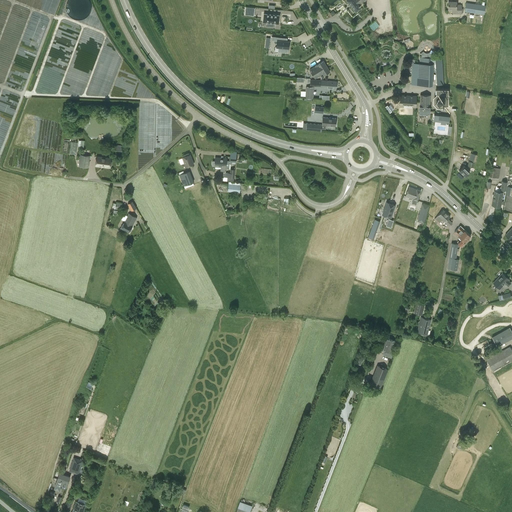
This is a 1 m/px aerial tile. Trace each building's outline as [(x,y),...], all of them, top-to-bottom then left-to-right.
[(68,0),(67,1),(67,2),(67,3),(66,4),(66,5),(66,6),(66,7),(66,8),(66,9),(66,10),(66,11),(67,12),(67,13),(68,14),(68,15),(69,16),(70,17),(71,18),(72,18),(73,19),(74,19),(75,20),(76,20),(77,20),(79,20),(80,20),(81,20),(82,20),(83,20),(84,19),(85,19),(85,18),(86,18),(87,17),(88,17),(89,16),(89,15),(90,14),(91,13),(91,12),(91,11),(92,10),(92,9),(92,8),(92,7),(92,6),(92,5),(91,5),(91,4),(91,3),(91,2),(90,1),(90,0),(89,0),(68,0)] [(346,0),(356,11),(360,7),(359,6),(359,5),(364,0),(346,0)] [(448,1),(448,8),(453,8),(459,8),(459,5),(456,5),(457,1),(455,1),(455,0),(451,0),(452,1),(448,1)] [(485,6),(465,3),(464,11),(465,11),(464,13),(467,13),(467,11),(484,13),(485,6)] [(452,13),(461,13),(461,12),(463,12),(463,9),(461,9),(461,5),(459,5),(459,8),(453,8),(452,13)] [(254,7),(246,7),(245,14),(254,15),(254,7)] [(279,24),(279,15),(264,13),(263,22),(267,23),(267,26),(274,27),(274,23),(279,24)] [(375,20),(371,24),(375,29),(379,25),(375,20)] [(287,42),(281,41),(281,37),(272,36),(272,40),(277,41),(276,47),(279,47),(278,52),(287,53),(288,48),(289,48),(289,42),(287,42)] [(431,59),(419,59),(419,63),(412,63),(411,84),(433,85),(434,64),(431,64),(431,59)] [(315,78),(323,74),(324,75),(330,71),(324,61),(315,66),(316,66),(310,70),(315,78)] [(337,81),(310,80),(310,86),(321,86),(321,88),(336,88),(337,81)] [(448,89),(436,89),(436,99),(436,102),(438,105),(441,105),(443,105),(448,105),(448,89)] [(430,111),(431,95),(425,94),(425,107),(423,107),(423,110),(419,110),(419,114),(420,114),(420,116),(424,116),(424,118),(429,119),(430,115),(430,111)] [(399,107),(416,108),(417,96),(400,95),(399,107)] [(449,122),(450,117),(438,115),(438,121),(442,121),(441,124),(445,124),(445,122),(449,122)] [(322,128),(326,129),(326,125),(336,126),(336,119),(322,117),(322,124),(307,123),(303,123),(303,129),(321,131),(322,128)] [(88,167),(90,155),(85,155),(85,153),(78,152),(78,154),(80,155),(79,166),(88,167)] [(464,165),(459,171),(465,176),(470,170),(469,170),(472,167),(474,168),(475,162),(477,155),(471,153),(468,166),(466,167),(464,165)] [(182,157),(186,167),(194,164),(190,154),(182,157)] [(110,167),(112,158),(97,156),(95,166),(110,167)] [(226,167),(227,158),(215,157),(215,161),(213,161),(212,162),(212,164),(213,166),(221,166),(220,171),(226,171),(226,167)] [(499,179),(500,169),(490,167),(489,171),(490,171),(489,177),(499,179)] [(235,169),(230,169),(230,173),(224,173),(223,181),(227,181),(234,181),(234,178),(235,178),(235,169)] [(194,182),(190,171),(185,173),(184,171),(179,173),(179,174),(178,175),(179,177),(180,177),(184,186),(185,188),(194,185),(193,183),(194,182)] [(241,183),(229,181),(228,191),(240,193),(240,189),(241,189),(242,186),(240,186),(241,183)] [(500,206),(503,192),(503,190),(506,191),(508,182),(502,181),(500,189),(495,188),(495,191),(494,191),(492,205),(500,206)] [(409,186),(405,196),(413,199),(412,204),(416,205),(421,190),(416,189),(409,186)] [(128,203),(131,210),(136,208),(132,201),(128,203)] [(391,217),(395,205),(387,202),(382,214),(391,217)] [(449,226),(452,223),(448,218),(450,216),(443,209),(434,218),(439,223),(442,220),(449,226)] [(424,223),(427,212),(420,211),(418,221),(424,223)] [(121,228),(129,232),(133,225),(137,218),(129,213),(125,221),(124,221),(121,228)] [(368,237),(374,239),(380,220),(374,219),(368,237)] [(469,240),(468,238),(470,236),(460,226),(454,232),(461,238),(457,242),(462,247),(469,240)] [(451,243),(447,269),(457,270),(459,259),(456,259),(458,244),(451,243)] [(493,283),(495,284),(495,285),(498,288),(499,287),(500,289),(505,283),(508,286),(511,283),(508,280),(509,279),(506,276),(504,273),(504,274),(503,273),(493,283)] [(510,292),(502,294),(502,295),(498,296),(499,301),(511,298),(510,292)] [(417,303),(414,313),(422,315),(425,305),(417,303)] [(421,317),(418,331),(427,333),(431,319),(421,317)] [(511,331),(510,327),(492,337),(497,346),(511,337),(511,331)] [(390,352),(395,341),(387,338),(382,349),(385,350),(383,355),(391,358),(393,353),(390,352)] [(480,343),(485,352),(491,348),(487,339),(480,343)] [(487,359),(493,370),(511,359),(511,347),(511,348),(510,346),(487,359)] [(377,365),(369,385),(380,389),(388,369),(377,365)] [(456,447),(457,447),(464,451),(467,444),(461,441),(459,445),(458,445),(457,444),(456,447)] [(74,457),(69,471),(78,474),(80,469),(81,470),(84,460),(74,457)] [(60,473),(59,472),(57,479),(63,480),(62,482),(67,484),(70,476),(64,474),(66,469),(61,468),(60,473)] [(55,485),(66,489),(67,484),(62,482),(63,480),(57,479),(55,485)] [(73,500),(68,498),(64,509),(69,511),(73,500)] [(83,511),(86,505),(76,501),(72,511),(83,511)] [(250,511),(253,505),(240,501),(238,507),(250,511)]
